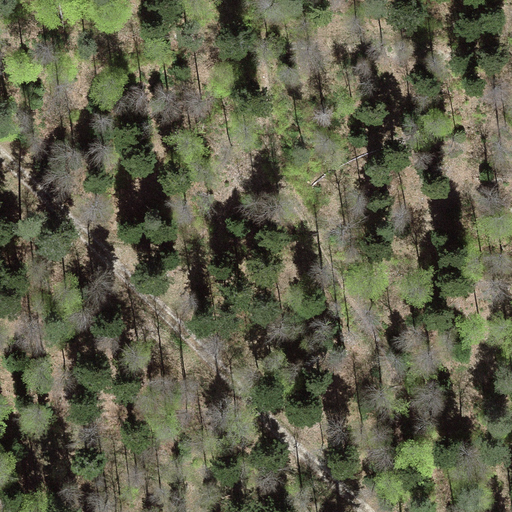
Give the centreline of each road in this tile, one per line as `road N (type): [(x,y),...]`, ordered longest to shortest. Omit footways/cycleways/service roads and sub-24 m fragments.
road 1 (track): [(0,3),(511,41)]
road 2 (track): [(364,511),(0,157)]
road 3 (track): [(511,265),(82,231)]
road 4 (track): [(318,511),(0,430)]
road 5 (track): [(438,511),(428,463),(388,373)]
